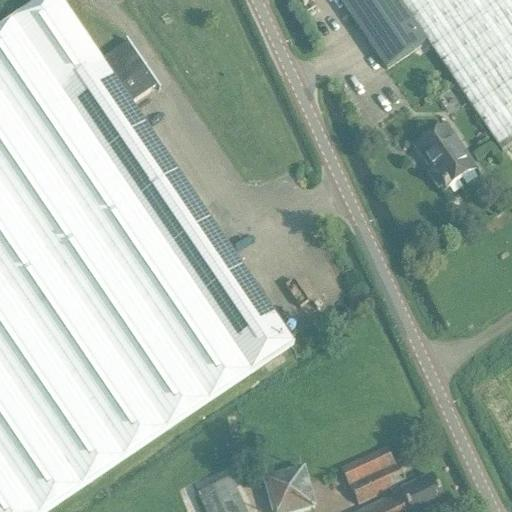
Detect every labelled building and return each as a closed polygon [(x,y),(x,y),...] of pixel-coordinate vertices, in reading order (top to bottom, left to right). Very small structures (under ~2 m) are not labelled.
[(101,63),(58,0),(40,0),(0,27),(0,511),(45,511),(250,374),(293,345),(130,106),(156,89),(159,92),(160,91),(126,41),(125,42),(127,45),(101,63)] [(337,0),(387,72),(427,45),(428,44),(397,0),(337,0)] [(511,147),(511,0),(397,0),(428,44),(427,45),(502,154),(511,147)] [(447,129),(416,150),(433,176),(431,177),(442,194),(476,172),(447,129)] [(449,511),(433,479),(407,491),(387,450),(341,472),(359,508),(390,493),(392,499),(364,511),(449,511)] [(271,511),(315,511),(317,511),(306,469),(263,480),(271,511)] [(245,511),(232,482),(198,498),(204,511),(245,511)]
